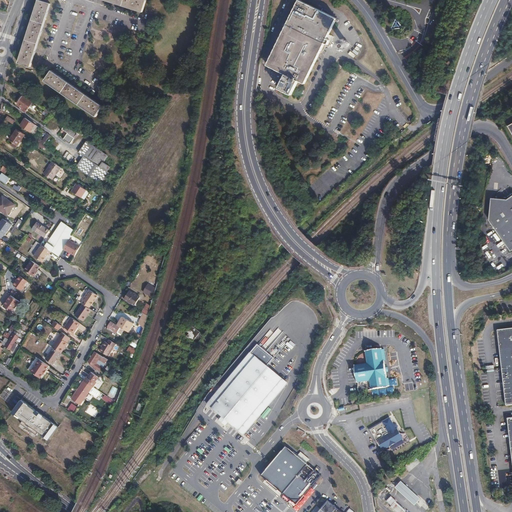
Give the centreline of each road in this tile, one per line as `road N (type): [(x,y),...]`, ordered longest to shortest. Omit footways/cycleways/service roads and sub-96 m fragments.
road 1 (tertiary): [(254,0),(240,101),(245,156),(279,229),(340,288)]
road 2 (tertiary): [(356,274),(303,244),(258,174),(247,100),(262,0)]
road 3 (primary): [(371,312),(403,320),(432,349),(458,511)]
road 4 (residential): [(511,60),(441,108),(427,109),(355,0)]
road 5 (tertiary): [(376,254),(388,195),(406,173),(474,127),(497,132),(511,157)]
road 6 (primary): [(436,294),(464,511)]
road 7 (residential): [(54,405),(115,299),(64,271)]
road 8 (trunk): [(441,160),(421,288),(404,305),(381,293)]
road 9 (trunk): [(454,169),(478,70),(507,0)]
road 10 (trunk): [(511,277),(472,287),(457,282),(454,169)]
road 11 (trunk): [(490,0),(441,160)]
road 12 (primary): [(477,511),(454,348)]
road 13 (trunk): [(441,160),(436,294)]
road 14 (trunk): [(447,294),(454,169)]
